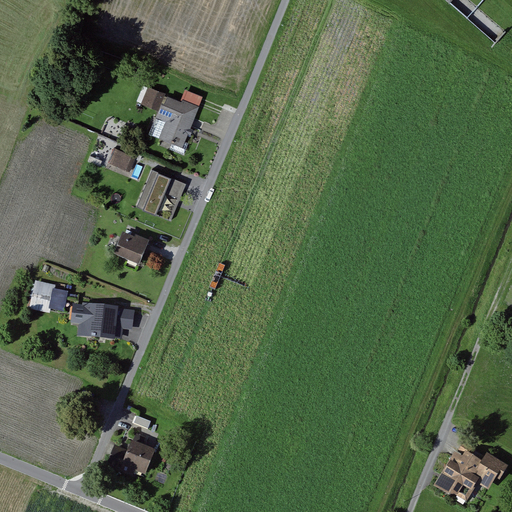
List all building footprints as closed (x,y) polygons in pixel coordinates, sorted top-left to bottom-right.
[(186,151),(202,107),(152,89),(146,103),(162,109),(151,138),(186,151)] [(126,169),(132,154),(114,147),(108,162),(126,169)] [(174,167),(136,152),(119,195),(157,211),(174,167)] [(143,266),(152,244),(128,233),(118,257),(143,266)] [(65,315),(70,290),(42,284),(37,309),(65,315)] [(133,342),(134,311),(80,309),(80,340),(133,342)] [(158,425),(141,417),(135,432),(139,433),(130,457),(119,453),(113,468),(145,481),(158,452),(149,448),(158,425)] [(483,464),(463,449),(438,482),(467,504),(481,484),(492,492),(511,467),(492,452),(483,464)]
